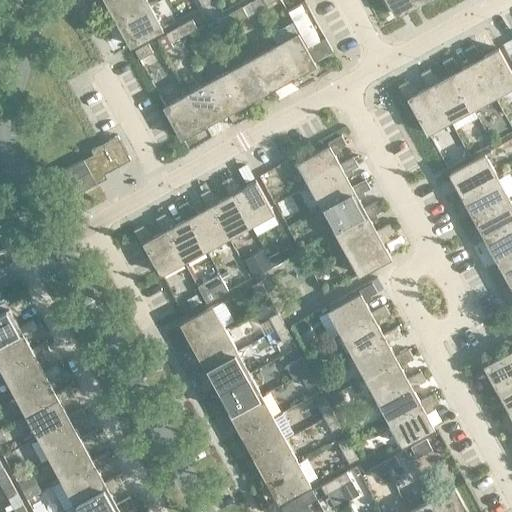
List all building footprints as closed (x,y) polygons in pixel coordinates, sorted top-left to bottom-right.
[(150,5),(147,0),(106,0),(119,22),(150,5)] [(297,0),(285,6),(305,42),(318,35),(298,0),(297,0)] [(422,0),(387,0),(396,15),(422,0)] [(163,27),(150,5),(119,22),(131,44),(163,27)] [(247,15),(242,6),(229,13),(234,22),(247,15)] [(234,22),(229,13),(216,20),(221,29),(234,22)] [(197,27),(192,18),(179,25),(184,34),(197,27)] [(184,34),(179,25),(166,32),(171,41),(184,34)] [(299,32),(276,44),(293,75),(315,63),(312,57),(304,43),(299,32)] [(304,43),(312,57),(330,47),(323,33),(318,35),(305,42),(304,43)] [(153,51),(148,42),(135,49),(139,58),(153,51)] [(293,75),(276,44),(254,56),(271,87),(293,75)] [(464,49),(472,62),(475,60),(494,95),(511,85),(511,73),(498,48),(481,58),(474,44),(464,49)] [(271,87),(254,56),(232,69),(248,100),(271,87)] [(442,61),(449,75),(453,72),(472,107),(494,95),(475,60),(472,62),(458,70),(451,56),(442,61)] [(420,73),(427,87),(431,85),(450,120),(472,107),(453,72),(449,75),(436,82),(429,68),(420,73)] [(248,100),(232,69),(209,81),(226,112),(248,100)] [(407,80),(401,84),(397,85),(405,99),(408,97),(427,132),(450,120),(431,85),(427,87),(414,94),(407,80)] [(226,112),(209,81),(187,93),(204,124),(226,112)] [(204,124),(187,93),(165,105),(181,136),(204,124)] [(346,144),(340,134),(327,142),(329,145),(297,162),(310,185),(341,168),(339,164),(332,151),(346,144)] [(130,159),(117,135),(91,149),(93,154),(84,159),(90,171),(94,178),(130,159)] [(497,176),(484,153),(449,172),(462,195),(497,176)] [(353,157),(339,164),(341,168),(310,185),(322,207),(353,190),(351,186),(344,173),(358,166),(353,157)] [(90,171),(84,159),(61,171),(68,183),(90,171)] [(96,183),(94,178),(90,171),(68,183),(74,195),(96,183)] [(509,198),(497,176),(462,195),(474,217),(509,198)] [(221,182),(228,195),(232,193),(249,224),(273,211),(255,180),(238,190),(231,177),(221,182)] [(365,179),(351,186),(353,190),(322,207),(334,229),(365,212),(363,208),(357,196),(370,188),(365,179)] [(200,194),(207,206),(210,204),(228,236),(249,224),(232,193),(228,195),(216,202),(208,189),(200,194)] [(511,225),(511,203),(509,198),(474,217),(486,240),(511,225)] [(177,206),(184,219),(188,217),(206,248),(228,236),(210,204),(207,206),(193,214),(186,201),(177,206)] [(377,201),(363,208),(365,212),(334,229),(346,251),(378,234),(376,230),(369,217),(382,210),(377,201)] [(155,218),(162,231),(166,228),(183,260),(206,248),(188,217),(184,219),(171,226),(164,213),(155,218)] [(389,223),(376,230),(378,234),(346,251),(359,274),(390,257),(381,239),(394,232),(389,223)] [(142,225),(136,228),(133,230),(141,243),(143,242),(160,273),(183,260),(166,228),(162,231),(149,238),(142,225)] [(511,253),(511,225),(486,240),(498,261),(511,253)] [(283,259),(277,249),(267,255),(273,265),(283,259)] [(272,266),(263,250),(246,259),(254,275),(272,266)] [(511,282),(511,253),(498,261),(510,283),(511,282)] [(227,270),(220,274),(223,280),(230,277),(227,270)] [(197,286),(206,302),(228,290),(219,274),(197,286)] [(267,293),(260,281),(251,286),(258,298),(267,293)] [(360,292),(329,309),(341,332),(373,315),(371,311),(364,299),(377,292),(372,282),(358,290),(360,292)] [(186,299),(190,307),(201,302),(196,293),(186,299)] [(20,297),(13,301),(6,305),(8,307),(0,311),(0,341),(21,330),(18,327),(12,314),(25,306),(20,297)] [(384,304),(371,311),(373,315),(341,332),(353,354),(385,337),(383,333),(376,320),(389,313),(384,304)] [(225,328),(212,305),(180,322),(193,345),(225,328)] [(284,325),(277,312),(268,317),(275,329),(284,325)] [(32,319),(18,327),(21,330),(0,341),(0,366),(2,369),(33,352),(31,349),(24,336),(37,328),(32,319)] [(291,337),(284,325),(275,329),(282,342),(291,337)] [(396,326),(383,333),(385,337),(353,354),(365,376),(397,359),(395,355),(388,342),(401,335),(396,326)] [(237,350),(225,328),(193,345),(206,368),(237,350)] [(44,341),(31,349),(33,352),(2,369),(14,392),(45,375),(43,371),(36,358),(49,350),(44,341)] [(408,348),(395,355),(397,359),(365,376),(377,399),(409,381),(407,378),(400,364),(413,357),(408,348)] [(511,379),(511,349),(484,365),(497,388),(511,379)] [(249,372),(237,350),(206,368),(218,389),(249,372)] [(308,369),(301,356),(293,361),(300,374),(308,369)] [(286,365),(293,378),(300,374),(293,361),(286,365)] [(56,363),(43,371),(45,375),(14,392),(26,413),(57,397),(55,393),(48,380),(61,373),(56,363)] [(315,381),(308,369),(300,374),(307,386),(315,381)] [(420,370),(407,378),(409,381),(377,399),(390,421),(421,404),(419,400),(412,387),(426,380),(420,370)] [(261,395),(249,372),(218,389),(230,412),(261,395)] [(511,407),(511,379),(497,388),(509,409),(511,407)] [(69,386),(55,393),(57,397),(26,413),(32,425),(38,436),(69,419),(67,416),(60,402),(74,395),(69,386)] [(433,393),(419,400),(421,404),(390,421),(391,425),(401,444),(433,427),(424,409),(438,402),(433,393)] [(274,417),(261,395),(230,412),(242,434),(274,417)] [(333,413),(326,400),(317,405),(324,418),(333,413)] [(81,408),(67,416),(69,419),(38,436),(50,458),(81,441),(80,438),(72,424),(86,417),(81,408)] [(340,426),(333,413),(324,418),(331,431),(340,426)] [(278,425),(274,417),(242,434),(254,456),(285,439),(278,425)] [(93,431),(80,438),(81,441),(50,458),(62,480),(93,463),(92,460),(85,447),(98,439),(93,431)] [(430,446),(425,438),(412,445),(417,453),(430,446)] [(297,461),(285,439),(254,456),(266,478),(297,461)] [(358,458),(350,445),(341,450),(348,463),(358,458)] [(367,462),(378,456),(374,449),(363,455),(367,462)] [(105,452),(92,460),(93,463),(62,480),(74,502),(106,485),(104,482),(97,469),(110,461),(105,452)] [(399,464),(394,455),(381,462),(386,471),(399,464)] [(310,484),(297,461),(266,478),(279,501),(310,484)] [(386,471),(381,462),(368,469),(373,478),(386,471)] [(10,480),(3,467),(0,468),(0,483),(1,485),(10,480)] [(350,480),(346,471),(332,478),(337,487),(350,480)] [(117,474),(104,482),(106,485),(74,502),(79,511),(109,511),(118,507),(116,504),(109,491),(122,483),(117,474)] [(39,492),(30,476),(18,483),(26,499),(39,492)] [(337,487),(332,478),(320,485),(325,494),(337,487)] [(17,493),(10,480),(1,485),(8,498),(17,493)] [(467,511),(454,486),(431,499),(437,511),(467,511)] [(306,504),(301,495),(289,501),(294,511),(306,504)] [(130,497),(116,504),(118,507),(109,511),(122,511),(134,505),(130,497)] [(437,511),(431,499),(408,511),(437,511)] [(46,511),(41,503),(32,509),(33,511),(46,511)]
